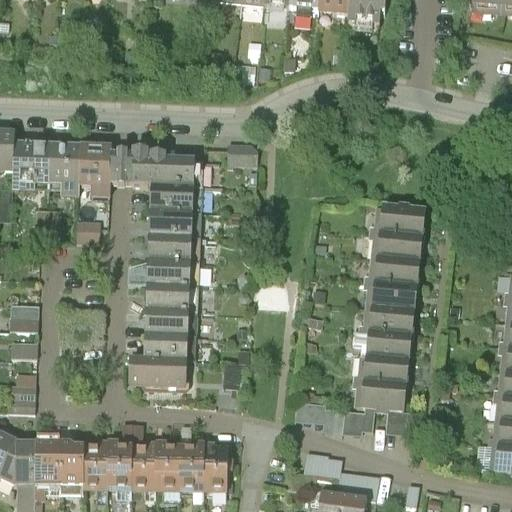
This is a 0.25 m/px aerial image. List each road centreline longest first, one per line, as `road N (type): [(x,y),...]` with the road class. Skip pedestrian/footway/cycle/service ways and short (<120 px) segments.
road 1 (residential): [(123,124),(233,128),(346,89),(417,100)]
road 2 (residential): [(116,257),(61,257),(60,331),(59,416),(114,417)]
road 3 (residential): [(511,489),(257,427)]
road 4 (residential): [(114,417),(116,257)]
road 5 (residential): [(257,427),(114,417)]
road 6 (residential): [(116,257),(123,124)]
